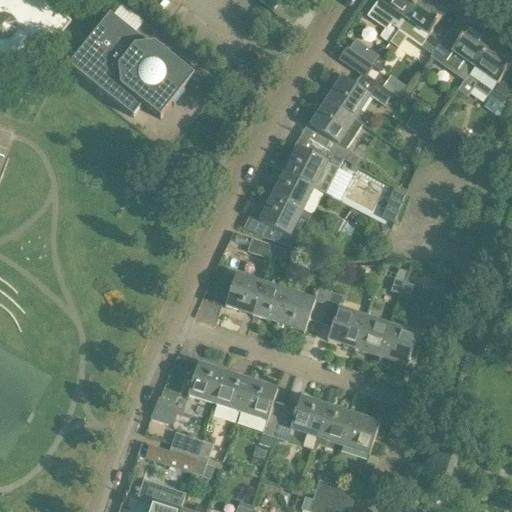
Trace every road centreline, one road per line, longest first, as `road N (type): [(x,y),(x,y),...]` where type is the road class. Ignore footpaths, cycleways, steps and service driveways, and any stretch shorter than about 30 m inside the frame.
road 1 (residential): [(389,511),(422,415),(170,320)]
road 2 (residential): [(289,78),(170,320)]
road 3 (residential): [(170,320),(95,511)]
road 4 (residential): [(289,78),(193,0)]
